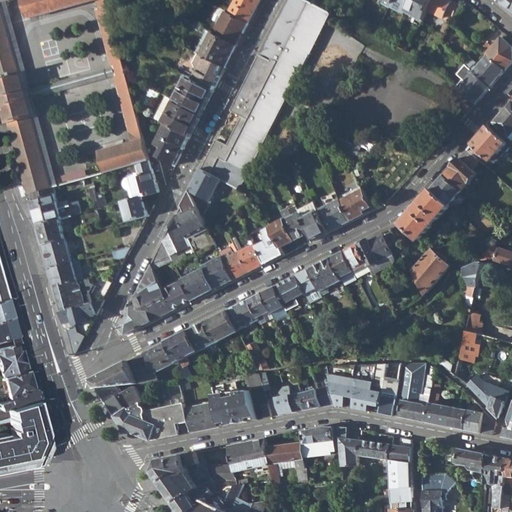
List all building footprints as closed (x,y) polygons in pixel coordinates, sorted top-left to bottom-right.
[(95,0),(24,0),(30,18),(95,0)] [(96,9),(109,56),(120,53),(117,40),(105,0),(96,0),(99,8),(96,9)] [(241,189),(332,12),(313,3),(307,0),(291,0),(281,19),(279,23),(277,21),(271,33),(273,34),(272,38),(264,53),(272,57),(271,61),(259,55),(231,111),(241,116),(235,128),(233,133),(226,144),(216,139),(201,168),(211,174),(222,179),(241,189)] [(234,0),(227,13),(248,24),(259,0),(234,0)] [(411,0),(393,0),(392,3),(390,7),(404,14),(405,12),(411,0)] [(411,0),(405,12),(423,20),(428,11),(433,0),(411,0)] [(450,0),(433,0),(428,11),(451,22),(460,5),(450,0)] [(511,0),(499,0),(498,2),(511,13),(511,0)] [(0,3),(0,86),(30,194),(51,188),(32,118),(35,117),(23,74),(20,75),(1,3),(0,3)] [(224,11),(213,34),(236,46),(248,24),(227,13),(224,11)] [(441,31),(445,33),(449,25),(445,23),(441,31)] [(200,55),(225,67),(236,46),(213,34),(212,33),(200,55)] [(488,55),(505,71),(511,62),(511,46),(500,36),(491,46),(486,42),(483,45),(479,41),(476,44),(485,52),(488,55)] [(120,53),(109,56),(112,68),(114,76),(117,85),(128,82),(120,53)] [(198,67),(193,78),(214,89),(225,67),(200,55),(198,54),(193,64),(198,67)] [(505,71),(488,55),(473,72),(490,88),(505,71)] [(112,68),(31,90),(33,98),(114,76),(112,68)] [(458,89),(475,104),(490,88),(473,72),(458,89)] [(173,100),(201,114),(214,89),(193,78),(186,75),(173,100)] [(117,85),(133,142),(144,139),(136,110),(128,82),(117,85)] [(167,125),(189,136),(201,114),(173,100),(162,123),(167,125)] [(511,100),(492,122),(508,137),(511,132),(511,100)] [(189,136),(167,125),(157,145),(164,149),(160,158),(174,166),(189,136)] [(482,154),(490,161),(507,142),(489,126),(468,149),(478,158),(482,154)] [(353,144),(329,131),(324,140),(348,153),(353,144)] [(307,141),(311,151),(317,148),(311,137),(307,141)] [(135,165),(150,161),(144,139),(133,142),(99,152),(105,173),(135,165)] [(460,190),(462,191),(476,173),(472,169),(480,160),(478,158),(468,149),(444,175),(460,190)] [(371,177),(384,188),(405,165),(392,154),(371,177)] [(135,165),(140,175),(153,171),(152,167),(150,161),(135,165)] [(189,191),(201,215),(203,214),(222,179),(211,174),(201,168),(189,191)] [(131,177),(132,179),(137,198),(143,197),(159,192),(153,171),(140,175),(131,177)] [(432,189),(448,204),(460,190),(444,175),(432,189)] [(127,181),(132,200),(137,198),(132,179),(127,181)] [(109,205),(104,187),(92,190),(97,208),(109,205)] [(30,194),(32,201),(56,194),(54,188),(51,188),(30,194)] [(363,188),(341,200),(351,220),(373,209),(363,188)] [(401,223),(420,240),(450,206),(448,204),(432,189),(401,223)] [(191,244),(195,252),(215,242),(210,232),(201,215),(189,191),(177,215),(191,244)] [(32,201),(38,226),(61,219),(71,217),(80,214),(77,202),(69,204),(68,200),(59,203),(56,194),(32,201)] [(148,216),(143,197),(137,198),(132,200),(122,203),(128,222),(148,216)] [(319,210),(329,231),(351,220),(341,200),(341,199),(319,209),(319,210)] [(88,219),(100,216),(98,209),(86,213),(88,219)] [(319,210),(303,218),(310,232),(314,239),(329,231),(319,210)] [(300,212),(285,219),(295,240),(310,232),(303,218),(300,212)] [(175,251),(191,244),(177,215),(163,240),(174,262),(175,265),(186,259),(183,253),(178,256),(175,251)] [(275,235),(281,247),(295,240),(285,219),(285,218),(271,225),(275,235)] [(67,239),(61,219),(38,226),(44,245),(67,239)] [(255,245),(264,264),(284,254),(281,247),(275,235),(271,225),(262,230),(267,239),(255,245)] [(143,226),(120,232),(124,248),(133,246),(143,226)] [(373,271),(374,274),(379,271),(377,267),(392,259),(390,255),(394,253),(391,246),(398,242),(393,231),(385,235),(385,234),(370,241),(369,239),(359,244),(369,263),(373,271)] [(235,243),(249,272),(264,264),(255,245),(254,243),(242,249),(237,237),(233,239),(235,243)] [(44,245),(50,269),(73,262),(67,239),(44,245)] [(151,264),(155,271),(174,262),(163,240),(151,264)] [(233,253),(223,259),(233,280),(249,272),(235,243),(230,246),(233,253)] [(359,244),(345,252),(355,271),(369,263),(359,244)] [(482,259),(511,267),(511,253),(500,250),(497,257),(489,255),(496,248),(493,245),(482,259)] [(124,248),(114,251),(116,260),(127,256),(133,246),(124,248)] [(413,270),(425,294),(451,265),(446,261),(448,258),(439,250),(437,253),(431,248),(413,270)] [(331,258),(341,278),(355,271),(345,252),(331,258)] [(203,268),(214,290),(233,280),(223,259),(222,256),(202,266),(203,268)] [(321,292),(322,293),(328,290),(327,289),(342,280),(341,278),(331,258),(310,269),(321,291),(321,292)] [(394,263),(392,259),(377,267),(379,271),(394,263)] [(81,260),(74,262),(79,280),(86,278),(81,260)] [(466,304),(473,306),(479,279),(484,262),(478,261),(464,266),(473,285),(472,288),(470,287),(466,304)] [(55,287),(79,280),(74,262),(73,262),(50,269),(55,287)] [(484,262),(479,279),(488,281),(492,265),(484,262)] [(369,263),(355,271),(358,277),(372,270),(369,263)] [(137,291),(152,321),(173,311),(164,290),(155,271),(151,264),(137,291)] [(183,281),(193,301),(214,290),(203,268),(182,279),(183,281)] [(310,269),(297,276),(306,294),(306,295),(310,303),(321,298),(319,293),(321,292),(321,291),(310,269)] [(355,271),(341,278),(342,280),(345,286),(359,279),(358,278),(358,277),(355,271)] [(275,287),(284,305),(306,294),(297,276),(275,287)] [(93,291),(106,298),(109,291),(114,283),(100,277),(96,285),(93,291)] [(81,284),(79,280),(55,287),(63,313),(92,304),(91,298),(86,299),(82,284),(81,284)] [(183,281),(164,290),(173,311),(193,301),(183,281)] [(272,312),(276,321),(285,317),(287,320),(291,318),(284,305),(275,287),(262,293),(272,312)] [(118,327),(126,335),(152,321),(137,291),(118,327)] [(265,315),(272,312),(262,293),(249,300),(260,320),(262,324),(268,321),(265,315)] [(0,318),(12,315),(7,297),(0,298),(0,318)] [(92,304),(63,313),(67,327),(69,329),(70,332),(68,335),(71,342),(79,340),(76,327),(77,326),(88,322),(87,319),(97,315),(105,300),(92,304)] [(229,310),(239,331),(260,320),(249,300),(229,310)] [(206,322),(217,343),(240,332),(239,331),(229,310),(206,322)] [(477,334),(480,334),(483,324),(478,322),(481,314),(471,312),(467,331),(477,334)] [(0,339),(17,334),(12,315),(0,318),(0,339)] [(200,352),(206,364),(210,362),(204,350),(217,343),(206,322),(189,330),(200,352)] [(494,337),(509,341),(511,330),(497,327),(494,337)] [(167,342),(178,363),(187,378),(193,378),(187,366),(189,365),(190,361),(190,360),(194,358),(193,355),(200,352),(189,330),(167,342)] [(475,344),(477,334),(467,331),(460,358),(473,361),(474,354),(476,354),(479,344),(475,344)] [(17,334),(8,337),(8,340),(9,342),(19,340),(18,337),(17,334)] [(0,356),(22,350),(19,340),(0,344),(0,356)] [(144,353),(154,375),(178,363),(167,342),(144,353)] [(247,347),(259,371),(272,369),(257,342),(247,347)] [(27,368),(22,350),(0,356),(0,365),(3,375),(27,368)] [(128,361),(137,384),(158,381),(154,375),(144,353),(128,361)] [(283,362),(286,368),(298,365),(294,358),(283,362)] [(92,382),(95,388),(106,387),(114,386),(137,384),(128,361),(91,380),(92,382)] [(380,413),(395,416),(400,390),(405,364),(380,365),(376,385),(385,387),(380,413)] [(405,364),(400,390),(406,392),(405,400),(403,399),(400,417),(426,422),(430,402),(436,368),(432,365),(424,404),(421,403),(429,364),(405,364)] [(332,385),(337,403),(337,405),(338,405),(380,413),(385,387),(376,385),(380,365),(330,366),(332,379),(332,385)] [(7,395),(32,388),(27,368),(2,376),(7,395)] [(486,382),(500,387),(502,380),(488,375),(489,373),(484,371),(480,376),(486,382)] [(246,375),(249,388),(264,386),(260,373),(246,375)] [(469,385),(500,419),(511,392),(500,387),(486,382),(480,376),(469,385)] [(317,389),(322,407),(334,405),(336,405),(337,405),(337,403),(332,385),(332,379),(326,380),(328,386),(317,389)] [(181,382),(184,396),(192,395),(190,381),(181,381),(181,382)] [(181,382),(156,387),(158,398),(148,400),(150,410),(185,403),(184,396),(181,382)] [(212,387),(214,395),(238,392),(236,383),(212,387)] [(302,392),(307,410),(322,407),(317,389),(316,385),(312,386),(313,390),(302,392)] [(105,403),(116,417),(130,408),(139,402),(141,401),(132,387),(131,386),(119,394),(118,394),(105,403)] [(114,386),(106,387),(109,391),(116,391),(118,394),(119,394),(114,386)] [(95,388),(105,403),(118,394),(116,391),(109,391),(106,387),(95,388)] [(0,408),(6,407),(35,398),(32,388),(7,395),(8,400),(0,402),(0,408)] [(250,390),(238,392),(214,395),(215,403),(220,427),(258,420),(250,390)] [(287,395),(293,413),(296,412),(307,410),(302,392),(291,395),(287,395)] [(278,398),(283,415),(293,413),(287,395),(278,398)] [(0,469),(37,462),(38,462),(46,440),(47,439),(35,398),(6,407),(9,417),(8,417),(10,427),(8,427),(10,433),(2,434),(2,431),(0,431),(0,469)] [(120,420),(134,432),(133,434),(152,441),(180,435),(178,424),(189,422),(186,408),(185,403),(150,410),(145,411),(144,407),(140,406),(139,402),(130,408),(116,417),(118,421),(120,420)] [(455,407),(430,402),(426,422),(465,429),(469,410),(455,407)] [(220,427),(215,403),(186,408),(189,422),(190,426),(191,433),(220,427)] [(261,405),(264,418),(273,417),(269,403),(261,405)] [(465,429),(493,435),(497,423),(486,411),(486,413),(469,410),(465,429)] [(134,432),(120,420),(118,421),(124,430),(133,434),(134,432)] [(304,442),(306,456),(313,456),(313,457),(334,455),(334,451),(338,451),(337,440),(341,440),(341,427),(325,427),(303,431),(304,442)] [(343,454),(358,456),(358,455),(359,455),(361,440),(358,440),(348,438),(348,435),(348,427),(341,427),(341,440),(343,454)] [(235,472),(269,465),(268,447),(267,438),(229,446),(233,465),(235,472)] [(413,487),(413,462),(413,447),(413,440),(402,438),(400,445),(392,444),(390,459),(390,460),(391,479),(391,482),(391,485),(392,489),(403,488),(413,487)] [(46,440),(38,462),(41,461),(48,444),(46,440)] [(359,455),(390,459),(392,444),(361,440),(359,455)] [(269,465),(273,488),(280,487),(277,463),(297,460),(300,484),(309,483),(306,456),(304,442),(287,445),(268,447),(269,465)] [(444,463),(453,465),(456,448),(447,447),(444,463)] [(477,480),(486,482),(486,478),(486,472),(487,455),(460,449),(458,462),(468,464),(472,469),(472,473),(477,480)] [(200,492),(198,488),(193,480),(189,474),(188,469),(200,467),(200,463),(199,464),(197,452),(160,459),(154,471),(181,511),(190,511),(191,511),(211,498),(219,492),(215,483),(209,487),(200,492)] [(343,454),(343,466),(359,465),(358,456),(343,454)] [(493,508),(502,509),(503,501),(504,495),(504,491),(505,482),(508,459),(487,455),(486,472),(486,478),(491,478),(491,481),(490,481),(491,482),(491,483),(491,484),(492,485),(493,485),(494,486),(495,494),(493,508)] [(215,483),(219,492),(227,487),(228,486),(235,486),(238,485),(235,472),(233,465),(207,465),(215,483)] [(448,500),(448,494),(458,482),(449,474),(427,474),(423,475),(423,511),(443,511),(444,500),(448,500)] [(344,477),(344,485),(358,483),(359,484),(363,484),(362,477),(360,477),(359,476),(344,477)] [(197,477),(193,480),(198,488),(202,485),(197,477)] [(249,511),(235,505),(246,485),(238,485),(235,486),(232,490),(228,501),(222,511),(249,511)] [(391,510),(391,511),(413,511),(414,509),(413,509),(412,502),(414,502),(413,487),(403,488),(392,489),(392,503),(393,510),(391,510)] [(386,503),(385,495),(359,498),(360,505),(370,505),(386,503)] [(222,511),(228,501),(218,497),(212,507),(209,505),(212,499),(211,498),(191,511),(190,511),(222,511)] [(250,511),(263,511),(269,500),(255,502),(250,511)] [(501,511),(507,511),(508,510),(510,502),(503,501),(502,509),(501,511)]
